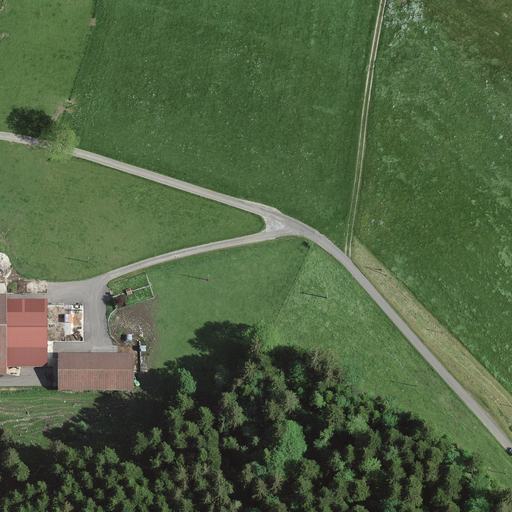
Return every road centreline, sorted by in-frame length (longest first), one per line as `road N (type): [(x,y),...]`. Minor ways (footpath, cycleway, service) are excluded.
road 1 (unclassified): [(0,136),(67,149),(312,234),(511,449)]
road 2 (track): [(346,262),(383,0)]
